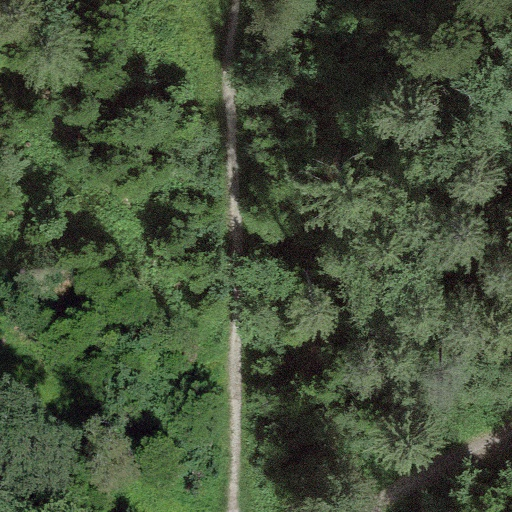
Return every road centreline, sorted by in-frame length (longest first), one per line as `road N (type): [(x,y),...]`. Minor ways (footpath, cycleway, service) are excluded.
road 1 (track): [(250,0),(236,151),(238,511)]
road 2 (track): [(358,511),(408,472),(511,425)]
